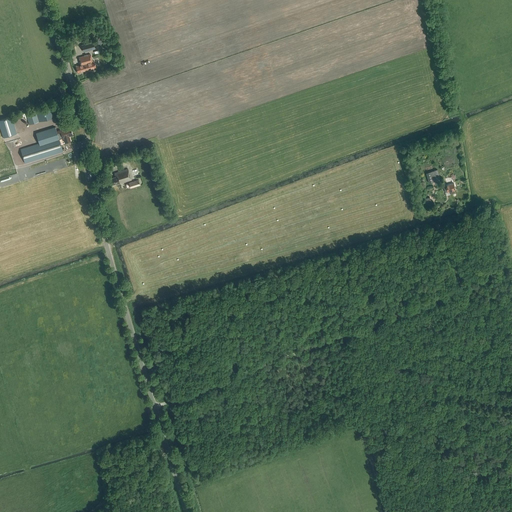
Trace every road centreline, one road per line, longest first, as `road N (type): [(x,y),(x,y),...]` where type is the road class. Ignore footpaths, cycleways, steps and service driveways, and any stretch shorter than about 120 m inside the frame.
road 1 (unclassified): [(187,511),(88,183),(85,123),(46,0)]
road 2 (track): [(155,405),(459,291),(441,223)]
